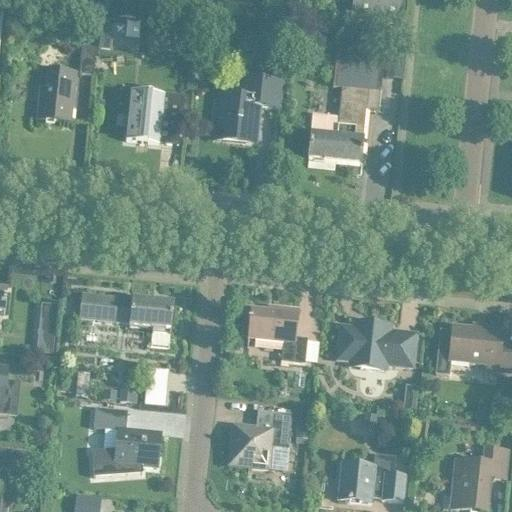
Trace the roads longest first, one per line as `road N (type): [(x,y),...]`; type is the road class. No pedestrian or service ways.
road 1 (residential): [(193,511),(222,217)]
road 2 (residential): [(460,240),(487,0)]
road 3 (residential): [(460,240),(222,217)]
road 4 (residential): [(222,217),(0,195)]
